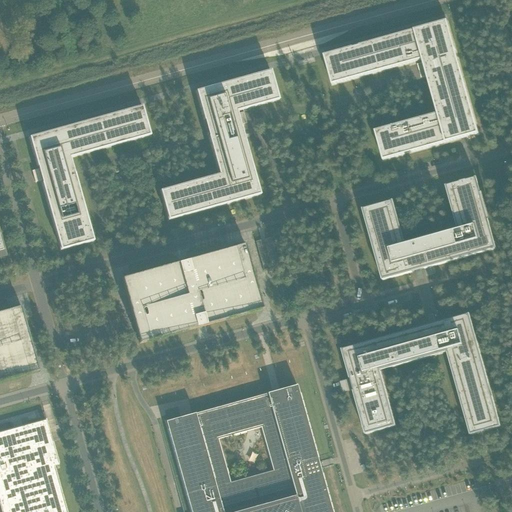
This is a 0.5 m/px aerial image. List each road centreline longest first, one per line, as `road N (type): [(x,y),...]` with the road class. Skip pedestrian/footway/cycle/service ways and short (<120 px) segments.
road 1 (tertiary): [(0,121),(440,0)]
road 2 (unclassified): [(35,283),(333,201)]
road 3 (unclassified): [(64,387),(304,321)]
road 4 (unclassified): [(304,321),(353,496)]
road 5 (unclassified): [(333,201),(498,154)]
road 6 (unclassified): [(0,152),(35,283)]
road 7 (unclassified): [(353,496),(479,461)]
road 8 (unclassified): [(64,387),(99,511)]
